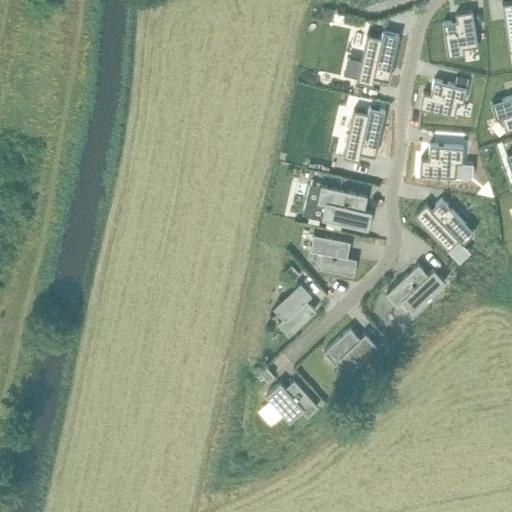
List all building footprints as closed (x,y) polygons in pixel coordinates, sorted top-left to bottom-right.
[(511,0),(502,2),(509,50),(511,49),(511,0)] [(456,19),(442,21),(447,55),(464,53),(463,47),(478,45),(472,9),(455,11),(456,19)] [(367,32),(356,80),(373,84),(374,76),(388,80),(399,34),(382,30),(381,36),(367,32)] [(423,90),(419,107),(454,115),(457,101),(463,102),(467,85),(433,78),(430,92),(423,90)] [(511,94),(490,102),(496,118),(501,116),(506,130),(511,127),(511,94)] [(353,108),(343,156),(359,159),(361,152),(375,155),(385,109),(369,105),(367,111),(353,108)] [(420,156),(419,173),(455,176),(456,161),(462,162),(463,145),(429,142),(428,157),(420,156)] [(321,184),(317,201),(325,203),(322,217),(368,228),(371,210),(363,208),(367,195),(321,184)] [(426,201),(414,213),(447,248),(458,238),(462,243),(474,231),(442,197),(431,207),(426,201)] [(313,232),(310,249),(322,251),(319,267),(353,273),(357,257),(347,255),(350,240),(313,232)] [(418,263),(386,292),(397,305),(403,300),(413,310),(445,280),(433,268),(427,273),(418,263)] [(291,264),(285,269),(293,278),(299,272),(291,264)] [(300,281),(273,306),(283,316),(278,321),(289,334),(315,309),(306,299),(311,293),(300,281)] [(349,326),(324,350),(335,363),(341,358),(350,369),(377,344),(365,331),(359,337),(349,326)] [(383,340),(374,348),(380,354),(389,346),(383,340)] [(266,365),(260,371),(268,380),(274,374),(266,365)] [(280,381),(266,394),(289,420),(301,409),(307,415),(318,405),(294,378),(285,386),(280,381)]
